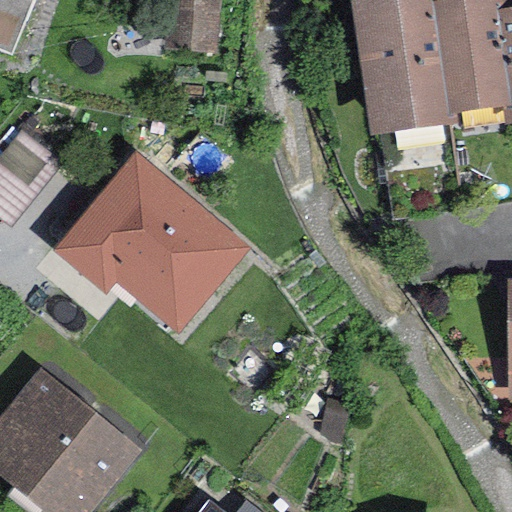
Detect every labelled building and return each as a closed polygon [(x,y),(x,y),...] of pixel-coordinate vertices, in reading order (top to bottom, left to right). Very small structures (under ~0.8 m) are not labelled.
[(0,0),(0,64),(6,67),(32,0),(0,0)] [(132,0),(132,10),(167,13),(164,55),(215,58),(219,0),(132,0)] [(453,131),(452,123),(443,125),(424,10),(440,8),(438,0),(382,0),(345,6),(367,145),(453,131)] [(499,115),(507,114),(492,18),(505,15),(502,0),(487,0),(440,8),(424,10),(443,125),(452,123),(499,115)] [(511,14),(505,15),(492,18),(507,114),(499,115),(502,132),(511,130),(511,14)] [(0,220),(12,230),(63,163),(20,130),(0,155),(0,220)] [(249,252),(132,155),(49,255),(105,301),(114,290),(176,341),(249,252)] [(0,487),(30,511),(94,511),(140,455),(36,372),(0,417),(0,487)]
